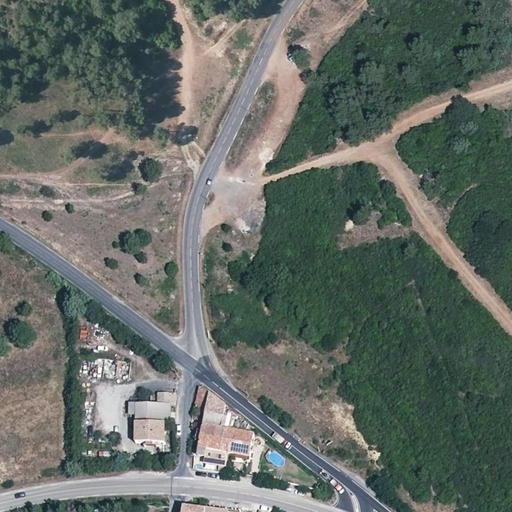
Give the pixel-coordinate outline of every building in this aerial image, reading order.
[(82,331),(79,347),(87,349),(90,333),(82,331)] [(198,390),(193,415),(204,418),(202,425),(243,434),(248,427),(198,388),(198,390)] [(135,406),(135,425),(166,426),(170,427),(171,407),(174,407),(175,396),(161,395),(160,398),(157,398),(157,406),(135,406)] [(165,447),(166,426),(135,425),(134,446),(165,447)] [(243,434),(202,425),(199,440),(197,440),(193,457),(204,459),(205,450),(228,455),(228,457),(235,459),(248,462),(249,462),(253,436),(243,434)] [(224,470),(228,457),(228,455),(205,450),(204,459),(203,464),(224,470)] [(248,462),(235,459),(232,472),(245,474),(248,462)]
